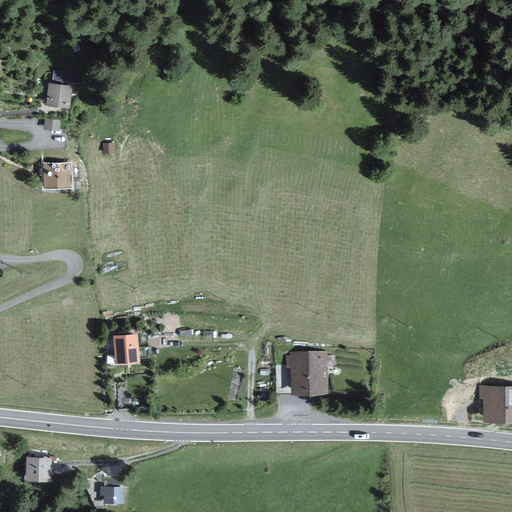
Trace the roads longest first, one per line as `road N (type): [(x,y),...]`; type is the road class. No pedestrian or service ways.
road 1 (secondary): [(0,416),(197,434),(348,431),(511,442)]
road 2 (residential): [(0,309),(67,278),(73,266),(62,255),(0,258)]
